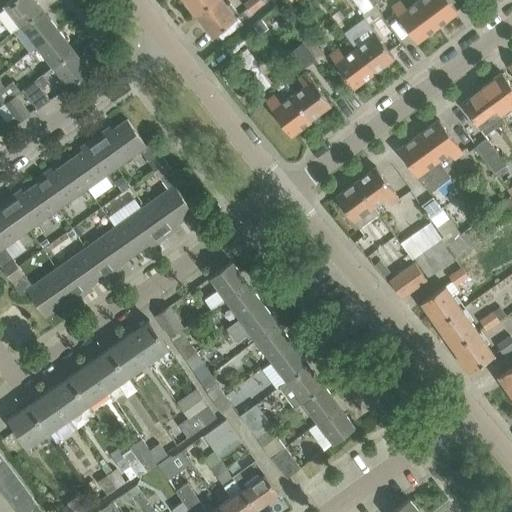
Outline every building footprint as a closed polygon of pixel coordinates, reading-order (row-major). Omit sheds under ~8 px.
[(4,9),(0,12),(0,19),(11,34),(13,32),(42,10),(34,0),(12,0),(3,7),(4,9)] [(184,0),(196,15),(214,0),(184,0)] [(222,0),(214,0),(196,15),(213,37),(240,15),(230,3),(227,5),(222,0)] [(249,0),(244,5),(251,13),(263,3),(260,0),(249,0)] [(421,0),(418,2),(436,26),(457,11),(448,0),(421,0)] [(392,9),(404,25),(416,41),(436,26),(418,2),(407,10),(401,2),(392,9)] [(37,45),(58,29),(42,10),(13,32),(29,52),(37,45)] [(338,10),(331,16),(340,28),(344,25),(340,20),(344,18),(338,10)] [(394,58),(382,42),(366,20),(357,26),(349,32),(345,35),(373,73),(394,58)] [(53,66),(74,50),(58,29),(37,45),(53,66)] [(245,32),(233,40),(238,47),(250,38),(245,32)] [(302,41),(302,42),(315,60),(318,64),(326,58),(309,35),(302,41)] [(329,55),(341,72),(353,88),(373,73),(345,35),(355,49),(344,57),(338,49),(329,55)] [(315,60),(302,42),(290,53),(302,69),(315,60)] [(69,86),(90,71),(74,50),(53,66),(43,75),(51,84),(61,76),(69,86)] [(304,87),(292,96),(310,120),(331,105),(307,72),(298,79),(304,87)] [(511,86),(502,73),(482,88),(500,113),(511,105),(511,106),(511,86)] [(23,89),(25,93),(37,109),(50,100),(36,79),(23,89)] [(0,80),(0,102),(2,106),(5,103),(16,96),(21,92),(12,81),(5,87),(0,80)] [(286,88),(275,96),(266,102),(290,135),(310,120),(292,96),(286,88)] [(482,88),(461,103),(485,135),(505,120),(500,113),(482,88)] [(16,96),(5,103),(19,122),(29,114),(16,96)] [(109,127),(95,137),(117,167),(140,150),(154,170),(166,161),(151,141),(146,145),(127,119),(112,130),(109,127)] [(439,120),(419,135),(437,160),(448,152),(453,159),(463,152),(439,120)] [(419,135),(398,150),(422,182),(430,192),(450,177),(437,160),(419,135)] [(83,150),(68,161),(87,188),(117,167),(95,137),(80,147),(83,150)] [(495,173),(506,165),(487,140),(476,148),(495,173)] [(51,168),(36,178),(58,209),(87,188),(68,161),(53,171),(51,168)] [(168,189),(144,206),(166,236),(180,226),(178,223),(193,212),(175,186),(180,182),(166,161),(154,170),(168,189)] [(376,167),(356,181),(375,206),(385,199),(390,205),(399,198),(376,167)] [(22,189),(7,200),(28,230),(58,209),(36,178),(36,179),(38,182),(24,192),(22,189)] [(123,178),(115,183),(123,194),(131,188),(123,178)] [(356,181),(340,194),(335,197),(358,229),(380,213),(375,206),(356,181)] [(478,217),(487,231),(511,214),(511,198),(510,196),(478,217)] [(443,237),(441,239),(454,257),(486,233),(477,221),(460,234),(442,210),(433,197),(421,205),(443,237)] [(0,265),(7,274),(18,266),(4,247),(28,230),(7,200),(0,204),(0,265)] [(144,206),(115,227),(134,254),(149,243),(151,247),(166,236),(144,206)] [(411,258),(412,257),(426,277),(454,257),(441,239),(430,222),(400,243),(411,258)] [(79,223),(72,228),(77,235),(84,230),(79,223)] [(115,227),(85,248),(107,278),(122,268),(119,264),(134,254),(115,227)] [(72,230),(66,234),(70,239),(76,235),(72,230)] [(461,267),(448,276),(455,286),(468,276),(467,275),(470,272),(473,277),(480,273),(472,261),(488,250),(482,241),(456,259),(461,267)] [(85,248),(56,269),(77,299),(92,288),(90,285),(104,275),(106,278),(107,278),(85,248)] [(231,261),(210,277),(219,289),(205,299),(207,303),(206,304),(207,305),(208,304),(211,308),(226,297),(247,282),(231,261)] [(388,282),(389,281),(401,297),(426,279),(414,263),(394,278),(380,261),(373,265),(388,282)] [(18,266),(7,274),(21,295),(27,291),(45,317),(61,306),(63,309),(77,299),(56,269),(32,285),(18,266)] [(247,282),(226,297),(241,318),(262,303),(247,282)] [(421,302),(437,325),(461,309),(445,285),(421,302)] [(241,318),(227,329),(236,342),(245,335),(248,339),(253,335),(257,339),(278,323),(262,303),(241,318)] [(169,306),(156,315),(171,337),(181,330),(184,328),(169,306)] [(506,316),(504,313),(499,307),(493,311),(492,311),(479,320),(484,327),(486,330),(506,316)] [(461,309),(437,325),(454,348),(477,332),(461,309)] [(149,320),(129,334),(148,362),(169,348),(149,320)] [(278,323),(257,339),(272,360),(293,344),(278,323)] [(181,330),(171,337),(185,358),(195,351),(181,330)] [(477,332),(454,348),(470,372),(494,355),(477,332)] [(129,334),(109,348),(128,376),(148,362),(129,334)] [(511,347),(511,339),(510,336),(497,345),(503,354),(511,347)] [(272,360),(287,380),(288,381),(309,365),(293,344),(272,360)] [(109,348),(89,362),(108,390),(128,376),(109,348)] [(195,351),(185,358),(200,379),(209,372),(195,351)] [(510,368),(498,376),(511,395),(511,360),(507,364),(510,368)] [(89,362),(68,377),(88,404),(108,390),(89,362)] [(288,381),(287,380),(279,386),(294,407),(302,401),(303,402),(324,386),(309,365),(288,381)] [(209,372),(200,379),(214,400),(224,394),(209,372)] [(68,377),(48,391),(68,419),(88,404),(68,377)] [(324,386),(303,402),(318,422),(339,406),(324,386)] [(48,391),(28,405),(48,433),(68,419),(48,391)] [(224,394),(214,400),(223,412),(232,406),(224,394)] [(196,412),(187,418),(196,432),(205,425),(217,417),(207,404),(196,412)] [(256,404),(251,408),(241,415),(256,436),(267,429),(266,428),(271,425),(256,404)] [(28,405),(8,419),(28,447),(48,433),(28,405)] [(339,406),(318,422),(333,443),(355,427),(339,406)] [(196,432),(186,418),(178,425),(187,438),(196,432)] [(227,434),(233,430),(226,421),(216,428),(220,433),(227,434)] [(267,429),(256,436),(264,447),(263,448),(271,458),(285,448),(276,437),(274,439),(267,429)] [(23,449),(11,433),(1,440),(13,456),(23,449)] [(159,463),(168,456),(159,444),(150,451),(159,463)] [(182,454),(193,469),(201,463),(190,448),(182,454)] [(285,448),(271,458),(287,478),(300,468),(285,448)] [(115,468),(107,474),(116,488),(124,482),(119,473),(129,467),(119,449),(112,454),(117,464),(114,466),(115,468)] [(159,463),(150,451),(137,460),(145,473),(155,466),(157,465),(159,463)] [(159,463),(157,465),(161,471),(167,479),(179,471),(168,456),(159,463)] [(231,498),(219,506),(223,511),(251,511),(256,509),(239,485),(232,476),(221,461),(220,461),(219,460),(210,466),(231,498)] [(239,485),(256,509),(279,492),(255,460),(232,476),(239,485)] [(5,461),(0,464),(0,478),(12,470),(5,461)] [(12,470),(0,478),(0,489),(1,491),(18,479),(12,470)] [(116,488),(107,474),(97,480),(106,495),(116,488)] [(184,485),(178,476),(169,482),(175,490),(175,491),(183,503),(184,503),(190,511),(223,511),(219,506),(210,511),(207,511),(187,483),(184,485)] [(18,479),(1,491),(7,500),(24,487),(18,479)] [(139,491),(136,486),(119,498),(122,502),(139,491)] [(24,487),(7,500),(14,508),(31,496),(24,487)] [(31,496),(14,508),(16,511),(27,511),(37,505),(31,496)] [(77,497),(67,504),(73,511),(81,511),(85,509),(77,497)] [(419,511),(408,499),(392,511),(419,511)] [(120,511),(114,503),(103,511),(120,511)] [(190,511),(184,503),(183,503),(173,510),(173,511),(190,511)]
